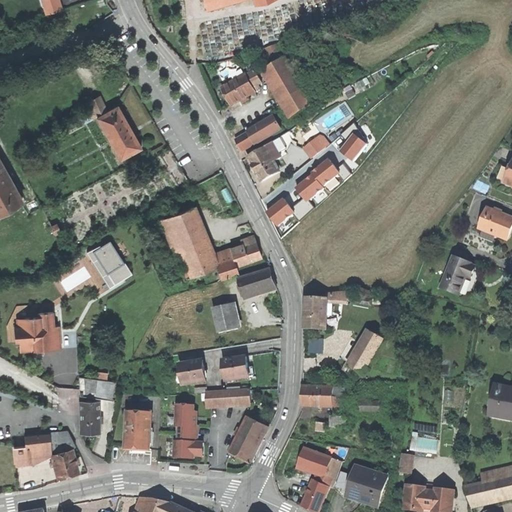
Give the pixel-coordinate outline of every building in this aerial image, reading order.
[(43,0),(47,13),(61,9),(58,0),(43,0)] [(244,0),(246,6),(266,0),(204,0),(207,8),(235,0),(244,0)] [(274,64),(264,69),(292,117),(314,105),(312,100),(317,97),(305,75),(299,78),(279,43),(264,48),(274,64)] [(246,75),(254,87),(258,85),(262,83),(255,70),(246,75)] [(254,87),(246,75),(222,88),(231,105),(245,98),(256,91),(254,87)] [(97,116),(108,110),(99,95),(89,100),(94,109),(90,111),(94,118),(97,116)] [(108,110),(97,116),(120,159),(131,153),(132,156),(136,154),(135,151),(141,148),(133,132),(118,105),(108,110)] [(249,133),(255,144),(256,145),(282,129),(275,117),(260,126),(249,133)] [(243,151),(255,144),(249,133),(236,140),(243,151)] [(279,153),(285,150),(287,149),(292,140),(288,133),(273,142),(279,153)] [(322,134),(318,137),(326,148),(330,144),(322,134)] [(304,148),(312,159),(326,148),(318,137),(304,148)] [(266,148),(274,162),(282,157),(279,153),(273,142),(265,147),(266,148)] [(274,162),(266,148),(249,157),(256,169),(263,181),(280,172),(274,162)] [(0,215),(22,203),(0,163),(0,215)] [(192,276),(218,267),(206,237),(195,207),(162,219),(174,249),(171,250),(173,256),(183,253),(188,266),(184,268),(189,279),(193,277),(192,276)] [(481,229),(508,239),(511,230),(511,217),(489,209),(481,229)] [(238,266),(262,258),(256,241),(251,242),(249,237),(242,239),(243,245),(217,254),(219,263),(218,263),(223,279),(240,273),(238,266)] [(110,241),(101,247),(94,251),(98,259),(109,276),(114,274),(119,282),(132,274),(122,257),(120,258),(110,241)] [(93,262),(98,259),(94,251),(101,247),(100,244),(87,252),(93,262)] [(442,289),(460,296),(467,278),(472,279),(474,273),(476,267),(471,265),(472,263),(454,257),(442,289)] [(110,288),(119,282),(114,274),(109,276),(98,259),(93,262),(110,288)] [(271,270),(239,280),(245,299),(256,296),(263,294),(277,290),(271,270)] [(328,298),(327,301),(348,302),(351,294),(352,294),(353,291),(328,293),(328,298)] [(327,319),(327,301),(328,298),(307,297),(306,328),(326,329),(327,319)] [(39,317),(38,313),(37,304),(17,306),(7,326),(9,342),(16,342),(14,327),(21,327),(24,318),(39,317)] [(213,309),(219,333),(239,328),(234,305),(213,309)] [(53,312),(38,313),(39,317),(24,318),(21,327),(14,327),(16,342),(20,341),(21,352),(32,351),(34,347),(37,347),(40,347),(40,350),(61,348),(60,326),(55,327),(53,312)] [(350,366),(365,374),(388,333),(379,329),(378,329),(373,327),(350,366)] [(310,353),(323,353),(324,339),(310,339),(310,353)] [(247,356),(230,359),(231,364),(225,365),(227,381),(250,378),(249,368),(248,362),(247,356)] [(185,385),(208,381),(206,371),(205,365),(200,365),(199,361),(181,364),(183,375),(185,385)] [(98,371),(97,379),(106,380),(107,373),(98,371)] [(106,380),(97,379),(80,377),(80,396),(113,400),(115,382),(106,380)] [(347,391),(353,391),(353,385),(346,385),(346,387),(304,386),(303,406),(310,406),(343,407),(343,398),(347,398),(347,391)] [(492,416),(511,419),(511,387),(498,385),(492,416)] [(252,404),(251,391),(206,393),(207,407),(209,407),(252,404)] [(362,409),(381,409),(381,402),(372,402),(372,394),(362,394),(362,409)] [(99,434),(99,401),(80,402),(81,434),(94,434),(99,434)] [(204,443),(198,443),(199,427),(197,427),(197,425),(197,419),(197,413),(194,413),(195,406),(178,406),(177,427),(180,427),(180,434),(179,442),(176,442),(175,458),(195,459),(195,456),(204,457),(204,450),(204,443)] [(151,451),(153,414),(129,412),(127,450),(140,450),(151,451)] [(331,415),(331,426),(345,426),(345,416),(331,415)] [(234,446),(231,453),(253,464),(270,428),(248,417),(245,424),(234,446)] [(317,429),(325,431),(326,423),(318,422),(317,429)] [(50,433),(52,455),(72,449),(76,446),(68,431),(50,432),(50,433)] [(34,464),(52,455),(50,433),(25,436),(26,446),(14,447),(17,466),(34,464)] [(332,487),(343,462),(305,447),(301,458),(297,468),(303,470),(304,467),(318,472),(314,479),(306,498),(303,505),(317,511),(318,511),(330,486),(332,487)] [(72,449),(52,455),(58,477),(68,475),(78,472),(72,449)] [(399,471),(410,473),(413,455),(402,453),(399,471)] [(379,506),(388,477),(382,474),(383,470),(374,467),(373,472),(357,466),(348,496),(364,501),(379,506)] [(511,467),(495,471),(497,480),(467,486),(472,506),(511,496),(511,467)] [(430,511),(440,511),(450,511),(453,489),(406,484),(403,508),(430,511)] [(191,511),(173,504),(155,499),(142,498),(136,511),(191,511)]
